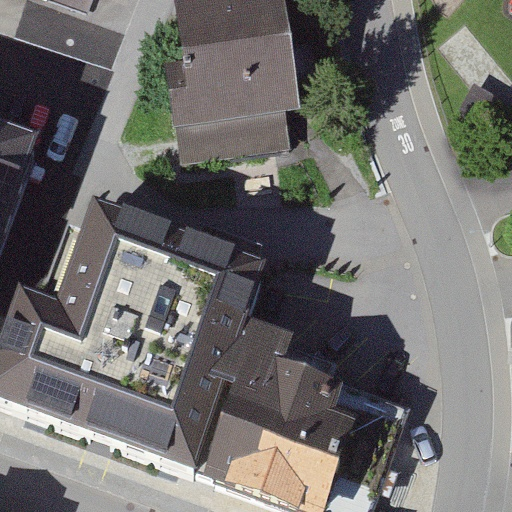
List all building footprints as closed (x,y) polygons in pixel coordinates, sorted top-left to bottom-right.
[(94,0),(120,9),(122,0),(94,0)] [(288,10),(184,25),(194,94),(172,98),(179,150),(184,185),(311,167),(288,10)] [(0,226),(20,234),(45,158),(44,157),(0,141),(0,226)] [(0,290),(20,234),(0,226),(0,290)] [(268,298),(100,235),(93,255),(72,247),(43,325),(22,317),(0,374),(0,424),(193,497),(224,414),(247,352),(268,298)] [(210,500),(242,511),(376,511),(409,424),(333,397),(338,382),(251,353),(247,352),(224,414),(239,419),(210,500)]
